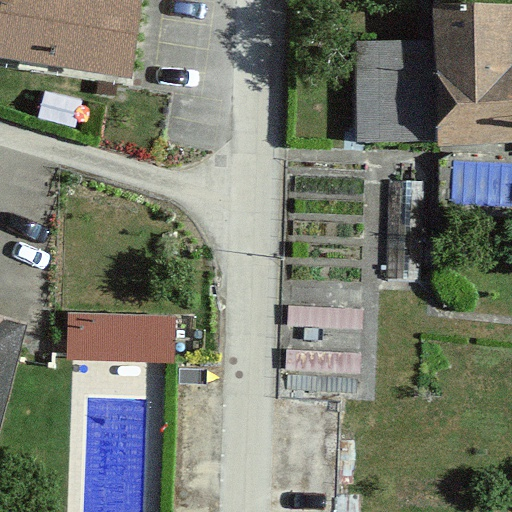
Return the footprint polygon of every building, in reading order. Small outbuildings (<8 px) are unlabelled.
[(8,0),(0,48),(0,55),(124,78),(140,0),(8,0)] [(0,0),(0,48),(8,0),(0,0)] [(435,141),(511,140),(511,9),(434,10),(434,43),(435,141)] [(434,43),(355,44),(356,141),(435,141),(434,43)] [(171,318),(68,317),(68,356),(171,357),(171,318)] [(0,408),(21,324),(0,318),(0,408)]
